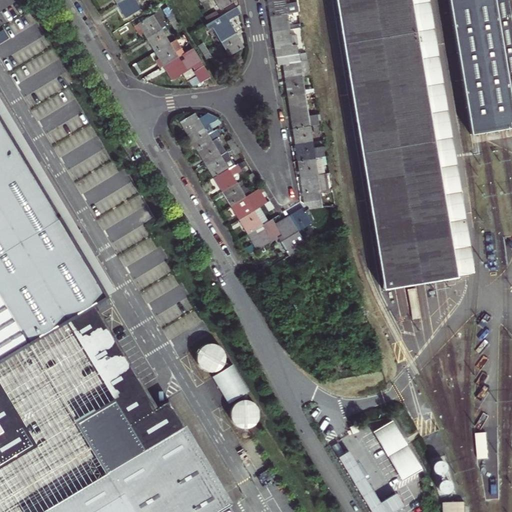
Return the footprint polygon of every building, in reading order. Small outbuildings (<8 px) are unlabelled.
[(126,18),(140,9),(134,0),(123,0),(117,4),(120,10),(126,18)] [(209,6),(205,0),(203,0),(200,2),(204,9),(209,6)] [(235,0),(214,0),(221,10),(236,1),(235,0)] [(285,3),(284,0),(269,0),(267,0),(269,9),(270,16),(287,14),(291,13),(298,12),(296,2),(285,3)] [(334,0),(383,290),(400,287),(420,284),(440,280),(457,278),(410,0),(334,0)] [(428,0),(410,0),(457,278),(466,276),(474,275),(428,0)] [(448,0),(470,135),(483,133),(502,129),(511,127),(511,18),(509,0),(448,0)] [(213,28),(221,42),(236,33),(231,25),(228,20),(240,13),(237,7),(211,21),(208,24),(205,25),(208,30),(213,28)] [(208,22),(219,16),(216,11),(205,17),(208,22)] [(299,21),(298,12),(291,13),(292,22),(299,21)] [(167,16),(171,23),(176,20),(172,14),(167,16)] [(289,30),(287,14),(270,16),(271,27),(272,32),(289,30)] [(146,38),(161,29),(152,15),(138,24),(143,33),(146,38)] [(180,27),(176,20),(171,23),(175,30),(180,27)] [(139,35),(143,33),(138,24),(133,27),(136,32),(139,35)] [(155,52),(169,43),(161,29),(146,38),(151,45),(155,52)] [(290,34),(289,30),(272,32),(274,47),(276,57),(293,54),(297,53),(296,45),(297,44),(296,34),(290,34)] [(240,41),(236,33),(221,42),(229,56),(244,47),(240,41)] [(176,39),(169,43),(155,52),(159,58),(155,60),(157,64),(160,68),(163,66),(178,57),(175,52),(181,49),(176,39)] [(184,44),(188,51),(193,48),(189,41),(184,44)] [(198,46),(202,52),(207,50),(203,43),(198,46)] [(188,51),(178,57),(163,66),(168,74),(172,80),(187,71),(192,68),(201,81),(209,75),(204,67),(193,48),(188,51)] [(211,56),(207,50),(202,52),(206,59),(211,56)] [(299,61),(298,53),(297,53),(293,54),(276,57),(277,66),(283,65),(284,71),(285,81),(302,78),(302,77),(309,77),(306,60),(299,61)] [(305,94),(302,78),(285,81),(286,88),(288,97),(305,94)] [(307,110),(305,94),(288,97),(289,106),(290,113),(307,110)] [(308,116),(307,110),(290,113),(291,121),(292,129),(309,126),(318,125),(317,114),(308,116)] [(186,131),(188,136),(203,127),(218,118),(209,114),(199,120),(195,113),(180,122),(186,131)] [(194,146),(197,150),(218,137),(220,136),(216,129),(212,131),(211,128),(222,121),(221,121),(218,118),(203,127),(188,136),(194,146)] [(153,409),(99,320),(115,310),(0,120),(0,511),(222,511),(234,505),(169,399),(153,409)] [(312,142),(309,126),(292,129),(294,138),(295,145),(312,142)] [(202,159),(205,164),(226,151),(218,137),(197,150),(202,159)] [(227,142),(231,148),(236,146),(232,139),(227,142)] [(297,161),(325,157),(323,146),(313,148),(312,142),(295,145),(296,153),(297,161)] [(239,152),(236,146),(231,148),(235,155),(239,152)] [(211,173),(214,178),(235,165),(226,151),(205,164),(211,173)] [(326,156),(325,157),(297,161),(299,169),(300,177),(324,173),(322,165),(328,164),(326,156)] [(219,186),(222,192),(237,183),(232,175),(241,170),(237,164),(235,165),(214,178),(219,186)] [(257,180),(253,173),(248,176),(252,183),(257,180)] [(328,190),(325,173),(324,173),(300,177),(302,191),(304,204),(307,206),(308,206),(308,208),(315,207),(320,207),(322,207),(319,191),(328,190)] [(245,184),(242,180),(237,183),(240,188),(245,184)] [(251,193),(245,184),(240,188),(237,183),(222,192),(227,199),(230,206),(245,197),(245,196),(251,193)] [(236,214),(239,219),(259,208),(265,204),(267,202),(262,194),(265,192),(262,187),(245,197),(230,206),(236,214)] [(273,208),(270,201),(267,202),(265,204),(269,211),(273,208)] [(298,210),(289,216),(298,231),(312,222),(303,207),(298,210)] [(245,230),(247,234),(267,222),(259,208),(239,219),(245,230)] [(306,244),(298,231),(289,216),(285,218),(276,224),(272,218),(271,219),(267,222),(247,234),(257,249),(278,236),(289,255),(306,244)] [(218,372),(221,369),(224,364),(225,359),(224,354),(222,350),(218,347),(214,345),(209,344),(204,345),(200,348),(197,351),(195,356),(194,361),(196,366),(199,370),(203,373),(208,374),(213,374),(218,372)] [(354,360),(351,352),(322,363),(327,376),(356,366),(354,360)] [(375,353),(354,360),(356,366),(377,359),(375,353)] [(249,392),(233,365),(212,378),(228,405),(249,392)] [(252,429),(256,425),(258,421),(259,416),(258,411),(256,407),(252,403),(248,401),(243,401),(239,402),(234,404),(231,408),(229,413),(229,418),(230,423),(233,427),(237,430),(242,431),(247,431),(252,429)] [(494,432),(495,418),(483,418),(483,432),(494,432)] [(403,480),(420,470),(391,421),(374,431),(403,480)] [(440,500),(448,498),(443,473),(435,474),(440,500)] [(443,511),(464,511),(464,503),(443,503),(443,511)]
